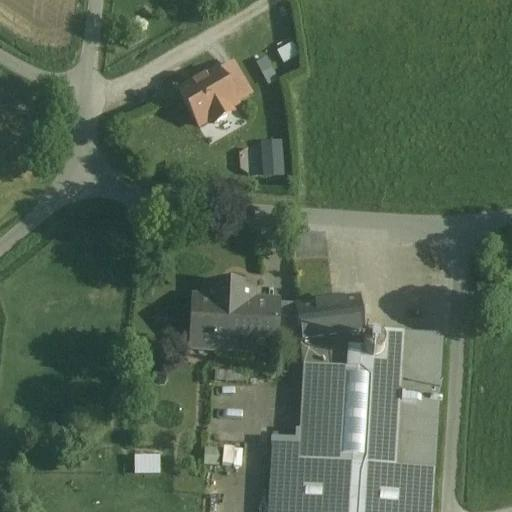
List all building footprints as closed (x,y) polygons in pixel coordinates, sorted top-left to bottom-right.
[(266,58),(255,63),(264,86),(274,82),(266,58)] [(216,75),(178,97),(197,129),(210,122),(213,127),(230,117),(227,112),(235,107),(216,75)] [(273,342),(275,307),(273,306),(273,307),(234,305),(235,291),(207,290),(206,309),(194,309),(192,333),(212,334),(211,351),(233,352),(233,342),(273,344),(273,342)] [(362,337),(362,333),(358,300),(296,309),(296,307),(275,307),(273,342),(300,344),(301,346),(362,337)] [(146,308),(146,327),(167,328),(167,308),(146,308)] [(362,337),(301,346),(304,379),(297,448),(271,449),(266,511),(431,511),(442,338),(362,333),(362,337)] [(202,496),(202,511),(223,511),(224,496),(202,496)]
